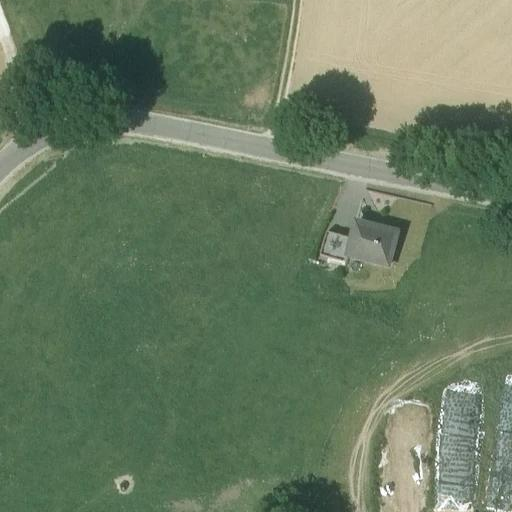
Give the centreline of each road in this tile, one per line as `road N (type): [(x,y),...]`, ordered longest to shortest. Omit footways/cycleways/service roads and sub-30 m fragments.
road 1 (tertiary): [(511,196),(117,122),(28,143),(0,168)]
road 2 (track): [(270,147),(294,0)]
